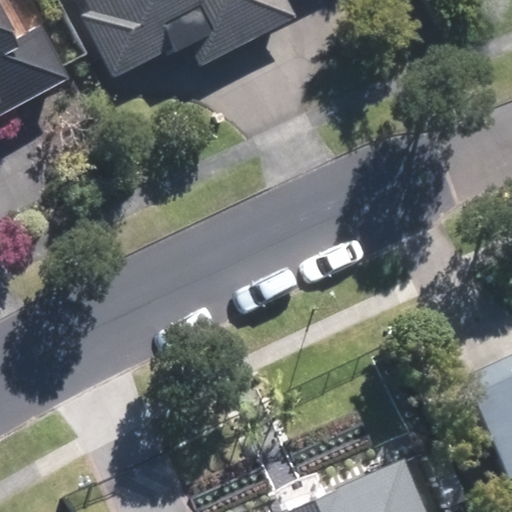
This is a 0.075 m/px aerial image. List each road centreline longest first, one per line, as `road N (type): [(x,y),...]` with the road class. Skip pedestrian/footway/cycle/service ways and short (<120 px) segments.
road 1 (residential): [(511,149),(146,302),(0,383)]
road 2 (track): [(480,162),(396,0)]
